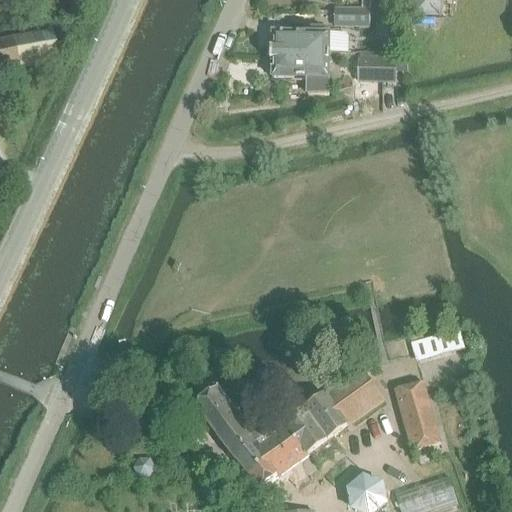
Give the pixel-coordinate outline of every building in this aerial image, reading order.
[(408,11),(408,0),(381,0),(381,10),(408,11)] [(443,0),(413,0),(413,18),(443,19),(443,0)] [(370,14),(336,14),(336,31),(370,31),(370,14)] [(271,58),(270,65),(272,65),(272,81),(307,82),(307,94),(327,94),(327,82),(328,82),(329,59),(329,56),(348,56),(348,41),(344,37),(324,37),(324,31),(311,31),(311,36),(272,36),(272,52),(271,52),(271,58)] [(0,74),(58,63),(52,34),(0,43),(0,74)] [(358,85),(397,86),(398,63),(359,61),(358,85)] [(275,89),(261,89),(261,104),(275,104),(275,89)] [(417,281),(401,283),(402,290),(417,289),(417,281)] [(220,392),(198,408),(237,463),(260,494),(311,457),(385,405),(362,372),(318,404),(309,391),(296,400),(305,413),(298,418),(260,445),(243,421),(240,422),(235,415),(239,412),(233,403),(229,405),(220,392)] [(413,455),(441,447),(424,387),(397,394),(413,455)] [(139,462),(134,471),(139,480),(149,480),(155,471),(149,461),(139,462)] [(449,480),(396,497),(400,511),(433,511),(457,504),(449,480)] [(365,481),(350,493),(353,511),(354,511),(378,511),(385,506),(382,487),(365,481)]
